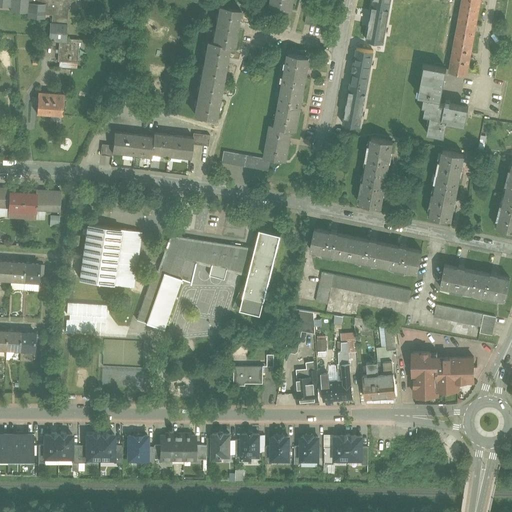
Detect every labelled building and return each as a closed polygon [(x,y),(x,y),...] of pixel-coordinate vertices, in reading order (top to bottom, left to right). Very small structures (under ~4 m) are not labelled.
[(0,0),(0,5),(11,6),(12,6),(11,11),(28,12),(29,12),(29,16),(45,18),(46,14),(53,14),(53,22),(51,22),(50,40),(52,40),(59,41),(60,37),(67,38),(69,10),(71,2),(75,0),(0,0)] [(293,0),(271,0),(271,5),(292,9),(293,0)] [(374,0),(367,40),(385,42),(392,0),(374,0)] [(462,0),(450,71),(468,75),(481,0),(462,0)] [(241,9),(220,5),(217,23),(238,27),(241,9)] [(330,17),(308,13),(306,23),(327,27),(330,17)] [(238,27),(217,23),(214,42),(230,45),(235,45),(238,27)] [(80,39),(67,38),(60,37),(59,41),(58,60),(60,60),(78,62),(79,62),(80,39)] [(214,42),(209,41),(206,59),(227,63),(230,45),(214,42)] [(375,51),(358,48),(344,123),(361,126),(375,51)] [(310,56),(289,53),(286,71),(307,75),(310,56)] [(227,63),(206,59),(202,77),(223,81),(227,63)] [(447,69),(425,65),(419,96),(425,97),(423,107),(425,107),(424,116),(431,117),(427,134),(445,137),(448,122),(466,125),(469,108),(446,103),(445,104),(441,103),(447,69)] [(307,75),(286,71),(283,89),(304,93),(307,75)] [(223,81),(202,77),(199,95),(220,99),(223,81)] [(145,88),(138,86),(135,97),(141,99),(145,88)] [(304,93),(283,89),(280,107),(300,111),(304,93)] [(64,93),(40,91),(40,90),(38,112),(39,111),(62,113),(62,114),(63,114),(65,92),(64,92),(64,93)] [(220,99),(199,95),(195,113),(216,117),(220,99)] [(300,111),(280,107),(276,125),(292,128),(297,128),(300,111)] [(276,125),(272,124),(269,140),(289,143),(292,128),(276,125)] [(154,136),(115,131),(113,145),(112,152),(113,152),(152,156),(152,153),(154,136)] [(193,137),(154,133),(154,136),(152,153),(191,157),(193,144),(193,137)] [(210,135),(194,133),(193,137),(193,144),(209,146),(210,135)] [(393,141),(372,138),(371,145),(369,144),(367,159),(368,159),(365,181),(363,180),(360,195),(362,195),(361,203),(382,207),(384,194),(385,194),(386,188),(385,188),(390,160),(391,160),(392,155),(391,154),(393,141)] [(289,143),(269,140),(266,156),(286,160),(289,143)] [(113,145),(103,143),(102,155),(112,156),(113,152),(112,152),(113,145)] [(272,159),(224,150),(222,162),(269,170),(272,159)] [(464,155),(443,151),(441,161),(439,161),(437,172),(439,172),(435,193),(433,193),(431,204),(433,204),(431,215),(452,219),(454,206),(455,206),(456,200),(455,200),(460,174),(461,174),(463,168),(461,168),(464,155)] [(511,167),(511,169),(509,169),(506,184),(508,184),(503,205),(501,204),(497,218),(499,218),(497,226),(511,230),(511,167)] [(10,189),(4,188),(3,198),(2,198),(1,204),(2,204),(10,205),(11,191),(11,188),(10,188),(10,189)] [(62,191),(37,190),(37,193),(36,210),(61,211),(62,191)] [(11,191),(10,205),(9,210),(23,210),(24,192),(11,191)] [(37,193),(24,192),(23,210),(36,211),(36,210),(37,193)] [(59,225),(59,215),(50,214),(50,225),(59,225)] [(141,230),(89,223),(81,278),(133,286),(141,230)] [(260,228),(255,248),(248,275),(240,308),(261,313),(281,233),(260,228)] [(338,232),(331,230),(331,231),(316,228),(312,249),(324,252),(324,254),(332,256),(333,254),(350,257),(355,236),(337,233),(338,232)] [(158,270),(154,269),(136,319),(164,328),(164,327),(180,279),(181,279),(181,278),(182,278),(179,277),(185,259),(189,260),(193,238),(170,235),(168,241),(166,240),(164,245),(167,246),(158,270)] [(400,246),(377,241),(377,240),(371,239),(371,240),(355,236),(350,257),(363,260),(362,262),(371,264),(372,262),(395,267),(395,269),(404,271),(405,269),(418,272),(423,251),(406,248),(406,246),(400,245),(400,246)] [(203,240),(193,238),(189,260),(196,261),(196,262),(211,266),(209,274),(225,278),(227,270),(248,275),(255,248),(203,240)] [(185,259),(179,277),(182,278),(181,278),(190,282),(190,284),(191,284),(196,262),(196,261),(189,260),(185,259)] [(12,261),(0,260),(0,278),(11,279),(12,261)] [(26,262),(12,261),(11,279),(25,280),(26,262)] [(41,263),(26,262),(25,280),(40,281),(41,263)] [(491,274),(465,269),(465,268),(459,267),(459,268),(446,265),(442,285),(452,287),(452,289),(462,291),(462,289),(483,294),(483,296),(497,299),(498,297),(505,298),(510,278),(497,275),(497,274),(492,273),(491,274)] [(324,272),(318,301),(329,304),(333,286),(335,274),(324,272)] [(412,290),(335,274),(333,286),(409,302),(412,290)] [(484,314),(437,304),(435,316),(482,326),(484,314)] [(315,311),(294,308),(286,350),(296,352),(299,350),(302,330),(316,332),(315,311)] [(497,316),(484,314),(482,326),(481,332),(492,334),(497,316)] [(368,319),(356,317),(355,317),(356,323),(363,323),(363,330),(369,330),(369,319),(368,319)] [(394,326),(388,325),(386,324),(388,349),(397,348),(397,347),(396,347),(394,326)] [(8,331),(0,330),(0,347),(7,348),(8,331)] [(22,332),(8,331),(7,348),(21,349),(22,332)] [(36,332),(22,332),(21,349),(35,350),(36,332)] [(317,355),(327,355),(327,336),(317,336),(317,355)] [(348,341),(342,341),(343,350),(340,350),(341,364),(344,363),(345,370),(340,370),(341,378),(342,377),(342,379),(337,380),(338,399),(354,398),(349,341),(348,341)] [(438,351),(413,351),(413,370),(415,370),(415,394),(439,393),(439,388),(459,388),(459,380),(475,379),(475,356),(438,357),(438,351)] [(275,366),(275,354),(268,354),(268,365),(264,365),(264,366),(275,366)] [(384,361),(379,362),(379,361),(367,362),(368,374),(364,375),(366,397),(398,394),(396,377),(393,360),(384,360),(384,361)] [(264,365),(235,365),(235,384),(235,382),(245,382),(245,384),(246,384),(246,382),(264,382),(264,366),(264,365)] [(317,369),(309,370),(310,388),(297,389),(298,402),(320,400),(317,369)] [(337,380),(330,380),(329,373),(322,374),(324,400),(338,399),(337,380)] [(9,433),(0,433),(0,431),(0,456),(8,456),(9,433)] [(17,433),(9,433),(8,456),(21,456),(21,431),(17,431),(17,433)] [(33,433),(24,433),(24,431),(21,431),(21,456),(33,456),(33,433)] [(52,433),(45,433),(45,444),(45,457),(46,457),(59,457),(59,434),(57,434),(57,432),(52,431),(52,433)] [(67,432),(61,432),(61,434),(59,434),(59,457),(72,457),(73,457),(73,444),(73,434),(66,434),(67,432)] [(99,432),(94,432),(94,434),(87,434),(87,444),(87,458),(88,458),(101,458),(101,434),(99,434),(99,432)] [(108,434),(108,432),(103,432),(103,434),(101,434),(101,458),(114,458),(115,458),(115,444),(115,434),(108,434)] [(173,432),(169,432),(169,434),(161,434),(161,444),(161,458),(196,458),(196,444),(196,435),(188,435),(188,432),(181,432),(181,435),(173,434),(173,432)] [(231,433),(213,433),(213,437),(213,455),(213,457),(222,457),(222,454),(230,454),(231,433)] [(260,433),(243,433),(243,439),(242,457),(260,457),(260,433)] [(290,436),(284,436),(284,433),(277,433),(277,436),(273,436),(273,445),(272,458),(273,458),(289,458),(290,436)] [(313,433),(307,433),(307,436),(302,436),(302,445),(302,458),(319,458),(319,436),(313,436),(313,433)] [(342,435),(335,435),(335,446),(335,458),(336,458),(349,458),(349,433),(342,433),(342,435)] [(356,435),(356,433),(349,433),(349,458),(362,459),(363,459),(363,446),(363,435),(356,435)] [(148,434),(129,434),(129,458),(148,459),(148,445),(148,434)] [(87,444),(79,444),(79,462),(88,462),(88,458),(87,458),(87,444)] [(123,444),(115,444),(115,458),(114,458),(114,462),(123,462),(123,444)] [(207,444),(196,444),(196,458),(207,458),(207,455),(207,444)] [(335,446),(325,446),(325,463),(335,463),(336,458),(335,458),(335,446)] [(237,477),(231,478),(231,480),(245,479),(244,469),(236,470),(237,477)]
